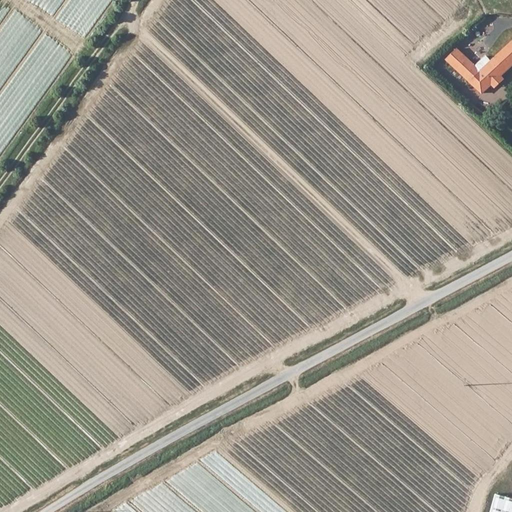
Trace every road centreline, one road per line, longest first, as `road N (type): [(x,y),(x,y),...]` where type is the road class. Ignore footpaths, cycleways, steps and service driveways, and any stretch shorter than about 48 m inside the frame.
road 1 (unclassified): [(49,511),(171,437),(511,256)]
road 2 (track): [(0,177),(134,0)]
